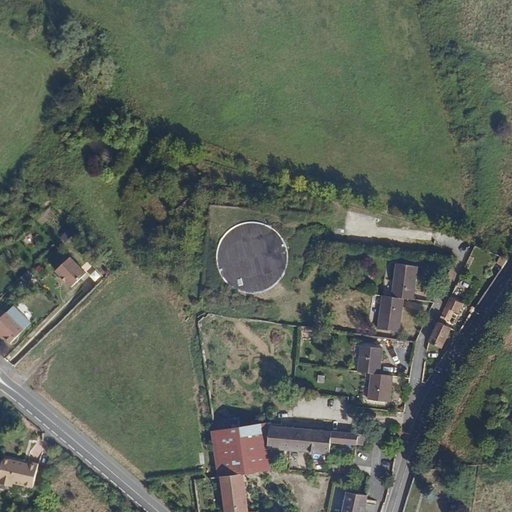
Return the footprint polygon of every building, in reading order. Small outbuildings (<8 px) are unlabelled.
[(289,265),(290,259),(290,253),(288,247),(286,241),(283,236),(279,232),(274,228),(269,225),(263,223),(257,223),(251,223),(245,224),(239,226),(234,230),(230,234),(226,239),(223,244),(221,250),(220,256),(221,262),(222,268),(224,273),(227,278),(231,283),(236,287),(242,289),(247,291),(253,292),(259,292),(265,291),(271,288),(276,285),(281,281),(284,276),(287,271),(289,265)] [(68,230),(59,238),(64,243),(73,234),(68,230)] [(46,267),(63,286),(77,273),(59,254),(46,267)] [(422,265),(401,262),(398,279),(400,279),(397,295),(417,298),(422,265)] [(403,330),(408,297),(389,294),(387,310),(385,310),(383,327),(403,330)] [(464,304),(450,296),(446,307),(441,316),(448,320),(453,310),(459,313),(464,304)] [(17,303),(9,310),(26,327),(33,320),(17,303)] [(0,327),(13,340),(26,327),(9,310),(0,318),(0,327)] [(240,318),(230,315),(229,322),(239,324),(240,318)] [(289,324),(248,319),(247,328),(287,335),(289,324)] [(451,328),(438,322),(429,342),(441,348),(451,328)] [(362,346),(358,372),(372,373),(380,374),(383,348),(362,346)] [(390,402),(393,376),(380,374),(372,373),(368,400),(390,402)] [(217,431),(240,428),(239,419),(215,422),(217,431)] [(222,476),(244,473),(271,468),(268,449),(271,426),(272,423),(240,428),(217,431),(215,431),(222,476)] [(330,454),(332,432),(271,426),(268,449),(330,454)] [(359,434),(334,432),(333,443),(357,445),(359,434)] [(0,483),(13,486),(14,483),(33,487),(38,464),(28,462),(28,464),(5,458),(0,479),(0,483)] [(249,511),(244,473),(222,476),(226,511),(247,511),(249,511)] [(347,492),(342,511),(364,511),(368,495),(347,492)]
